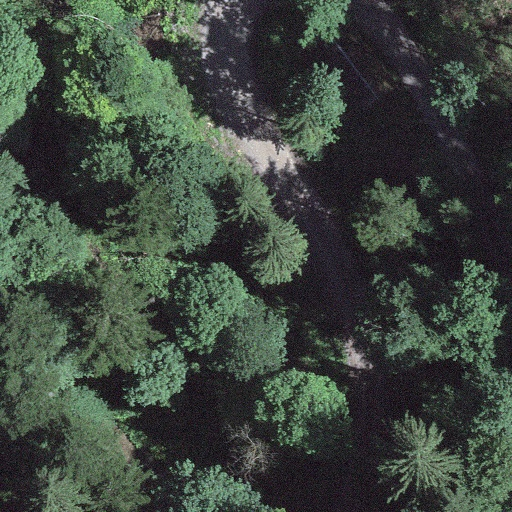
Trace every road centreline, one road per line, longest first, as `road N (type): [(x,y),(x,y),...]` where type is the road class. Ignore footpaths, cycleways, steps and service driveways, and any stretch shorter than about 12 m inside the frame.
road 1 (track): [(345,511),(370,382),(361,330),(339,265),(229,62),(244,0)]
road 2 (track): [(367,0),(511,272)]
